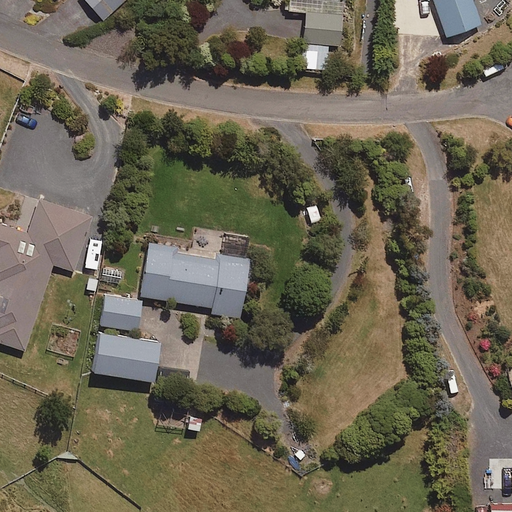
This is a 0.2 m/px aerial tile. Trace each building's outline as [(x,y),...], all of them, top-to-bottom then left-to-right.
[(73,0),(73,1),(96,25),(121,0),(73,0)] [(341,0),(287,0),(286,10),(305,11),(303,42),(301,68),(325,70),(327,44),(338,45),(341,0)] [(471,0),(433,0),(446,34),(480,22),(471,0)] [(72,270),(90,215),(32,196),(20,230),(0,222),(0,341),(23,349),(51,263),(72,270)] [(148,243),(140,294),(209,304),(208,312),(237,317),(246,258),(148,243)] [(134,329),(140,300),(104,293),(98,322),(134,329)] [(150,380),(157,340),(98,330),(91,369),(150,380)] [(511,511),(511,502),(488,503),(488,511),(511,511)]
